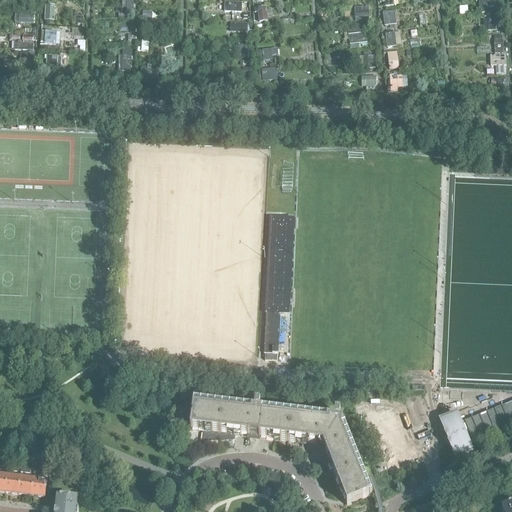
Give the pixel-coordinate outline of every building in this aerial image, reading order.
[(122,0),(122,9),(124,9),(124,15),(125,15),(126,15),(134,15),(133,0),(122,0)] [(379,0),(380,3),(383,3),(383,4),(385,4),(386,8),(394,7),(393,0),(379,0)] [(492,0),(479,1),(478,6),(481,14),(497,12),(497,4),(496,0),(492,0)] [(225,4),(224,12),(227,12),(227,13),(242,14),(242,4),(228,3),(228,4),(225,4)] [(45,6),(45,22),(54,22),(55,6),(45,6)] [(363,7),(354,8),(356,23),(361,23),(369,22),(368,7),(363,7)] [(257,9),(254,9),(254,13),(258,13),(259,23),(268,22),(266,8),(257,9)] [(143,12),(142,21),(151,21),(152,13),(143,12)] [(387,14),(382,14),(384,27),(396,26),(394,13),(387,14)] [(19,15),(18,24),(33,25),(34,16),(19,15)] [(496,19),(483,20),(484,33),(497,32),(496,25),(498,25),(498,20),(496,20),(496,19)] [(120,24),(120,33),(135,33),(135,24),(120,24)] [(233,25),(233,33),(247,33),(247,25),(233,25)] [(361,30),(348,32),(349,41),(362,39),(361,30)] [(45,32),(44,45),(56,46),(57,33),(45,32)] [(390,34),(385,35),(387,49),(396,48),(394,34),(390,34)] [(143,37),(142,54),(149,55),(150,38),(143,37)] [(504,40),(494,41),(494,55),(503,55),(503,43),(504,43),(504,40)] [(15,42),(14,52),(23,52),(33,52),(34,43),(15,42)] [(236,45),(236,56),(238,56),(248,56),(249,54),(251,54),(251,50),(249,50),(249,45),(238,45),(236,45)] [(119,56),(118,73),(122,73),(131,73),(131,56),(131,55),(131,50),(123,49),(122,57),(119,56)] [(262,51),(260,51),(261,56),(263,56),(263,62),(272,61),(272,56),(278,56),(278,49),(271,50),(262,51)] [(20,55),(20,67),(24,67),(34,68),(34,55),(24,54),(24,55),(20,55)] [(397,55),(388,57),(389,71),(392,71),(399,70),(398,67),(398,65),(397,57),(397,55)] [(45,57),(45,60),(46,60),(46,68),(57,69),(61,69),(61,58),(58,58),(58,57),(47,56),(47,57),(45,57)] [(506,56),(490,57),(490,68),(495,68),(506,67),(506,56)] [(374,57),(363,57),(364,70),(376,70),(374,57)] [(4,61),(3,72),(12,73),(13,61),(4,61)] [(141,72),(140,77),(151,77),(152,68),(142,68),(142,72),(141,72)] [(262,69),(258,70),(260,85),(262,85),(261,81),(262,81),(262,83),(277,81),(276,69),(262,71),(262,69)] [(390,84),(389,84),(389,89),(390,89),(391,89),(391,93),(393,92),(398,92),(398,89),(403,89),(403,88),(403,77),(402,77),(395,77),(394,76),(390,76),(390,78),(391,84),(390,84)] [(369,77),(365,78),(365,87),(376,87),(376,77),(375,77),(369,77)] [(508,80),(493,80),(493,89),(508,89),(508,80)] [(278,356),(285,240),(286,220),(271,219),(264,355),(278,356)] [(472,452),(469,445),(511,427),(511,403),(461,424),(458,416),(440,423),(445,435),(444,436),(449,448),(450,447),(455,459),(472,452)] [(252,411),(194,404),(193,410),(185,409),(185,423),(191,424),(191,431),(199,432),(205,433),(204,442),(234,441),(235,436),(248,438),(309,445),(317,446),(321,449),(325,452),(330,466),(344,499),(347,507),(372,497),(342,422),(340,421),(341,415),(335,414),(335,420),(262,412),(260,412),(260,406),(255,405),(255,411),(252,411)] [(7,477),(5,494),(18,495),(20,479),(7,477)] [(34,481),(20,479),(18,495),(32,497),(34,481)] [(47,482),(34,481),(32,497),(45,499),(45,497),(47,482)] [(58,499),(56,511),(75,511),(77,501),(76,501),(77,498),(66,497),(66,500),(58,499)] [(500,507),(501,511),(511,511),(511,505),(511,506),(510,502),(500,507)]
